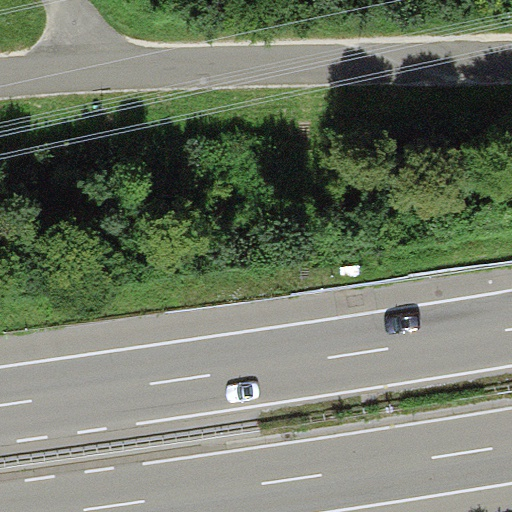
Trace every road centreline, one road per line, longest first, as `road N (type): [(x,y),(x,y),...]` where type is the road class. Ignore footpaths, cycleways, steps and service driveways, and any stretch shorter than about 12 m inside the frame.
road 1 (motorway): [(511,326),(0,402)]
road 2 (unclassified): [(511,62),(347,60),(0,79)]
road 3 (motorway): [(47,511),(511,443)]
